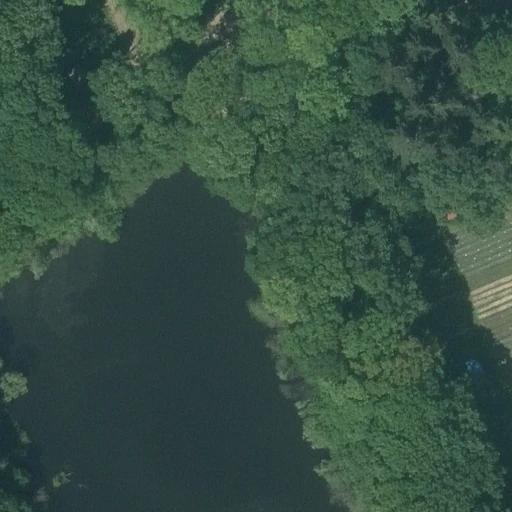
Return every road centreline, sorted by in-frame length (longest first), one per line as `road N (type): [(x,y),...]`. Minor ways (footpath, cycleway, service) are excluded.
road 1 (track): [(126,102),(276,0)]
road 2 (track): [(0,185),(126,102)]
